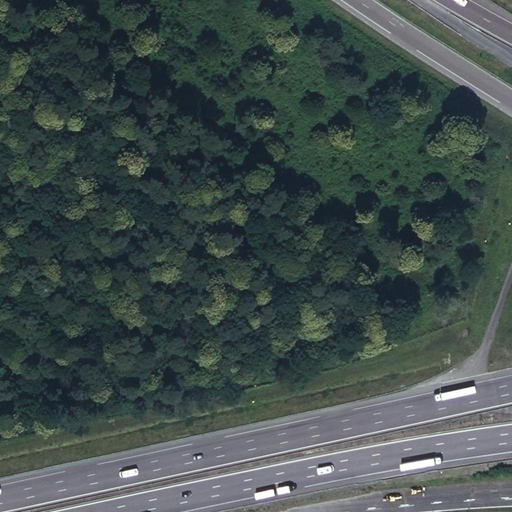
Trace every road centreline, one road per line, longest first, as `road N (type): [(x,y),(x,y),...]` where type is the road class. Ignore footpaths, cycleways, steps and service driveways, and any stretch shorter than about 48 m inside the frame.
road 1 (motorway): [(511,388),(0,498)]
road 2 (motorway): [(131,511),(511,439)]
road 3 (motorway): [(358,0),(511,98)]
